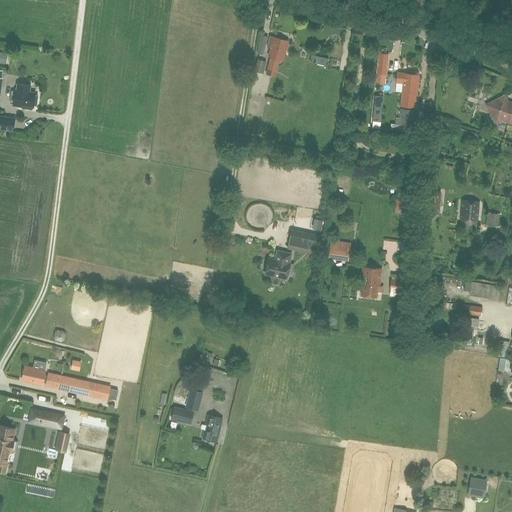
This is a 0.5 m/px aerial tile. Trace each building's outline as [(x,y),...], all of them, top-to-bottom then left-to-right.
[(287,41),(269,36),(267,46),(271,47),(268,56),(270,57),(267,69),(266,74),(274,76),(278,60),(282,62),(287,41)] [(388,54),(378,53),(376,73),(375,82),(385,83),(386,74),(388,54)] [(310,61),(317,63),(319,56),(311,55),(310,61)] [(265,62),(257,59),(254,71),(255,71),(253,79),(260,81),(262,73),(265,62)] [(403,83),(401,106),(414,107),(414,102),(415,94),(416,94),(418,75),(418,72),(410,71),(410,74),(404,73),(397,73),(396,82),(403,83)] [(305,94),(307,82),(301,81),(298,92),(305,94)] [(33,107),(35,93),(30,92),(31,85),(17,84),(16,89),(13,106),(25,107),(25,108),(32,109),(33,107)] [(511,104),(507,102),(504,97),(487,105),(495,122),(501,119),(511,122),(511,104)] [(412,126),(414,109),(401,108),(400,118),(396,118),(395,130),(407,131),(407,126),(412,126)] [(0,129),(13,132),(15,118),(0,115),(0,129)] [(429,191),(428,212),(438,213),(440,192),(429,191)] [(397,200),(396,212),(408,213),(409,200),(397,200)] [(476,222),(478,201),(462,200),(460,220),(476,222)] [(294,240),(309,243),(307,252),(306,252),(317,254),(321,236),(296,231),(294,240)] [(348,249),(330,247),(328,258),(347,260),(348,249)] [(270,275),(286,279),(289,263),(288,262),(291,254),(277,251),(276,255),(278,255),(277,260),(273,259),(270,259),(268,260),(265,272),(267,274),(270,275)] [(362,267),(360,284),(362,284),(360,295),(376,297),(377,291),(382,292),(382,286),(379,286),(381,269),(362,267)] [(391,279),(390,289),(389,294),(406,297),(407,292),(409,282),(391,279)] [(469,295),(493,298),(495,286),(471,282),(469,295)] [(215,297),(203,295),(201,308),(213,310),(215,297)] [(451,311),(480,315),(481,307),(452,303),(451,311)] [(466,325),(477,327),(478,318),(467,317),(466,325)] [(68,338),(71,329),(63,326),(60,334),(68,338)] [(494,355),(506,357),(509,341),(496,339),(494,355)] [(198,360),(210,363),(213,354),(201,350),(198,360)] [(212,364),(221,367),(222,361),(214,359),(212,364)] [(45,370),(25,366),(22,380),(41,384),(42,381),(46,382),(47,376),(44,375),(45,370)] [(119,400),(121,389),(48,373),(45,385),(107,399),(107,398),(119,400)] [(197,410),(202,392),(190,389),(186,407),(197,410)] [(170,419),(183,422),(186,409),(174,406),(170,419)] [(30,407),(27,422),(61,430),(65,415),(30,407)] [(202,438),(217,442),(222,419),(207,415),(202,438)] [(14,439),(16,427),(0,423),(0,470),(6,472),(10,450),(13,450),(16,439),(14,439)] [(59,431),(55,447),(65,449),(68,433),(59,431)] [(482,496),(484,485),(471,482),(469,494),(482,496)]
